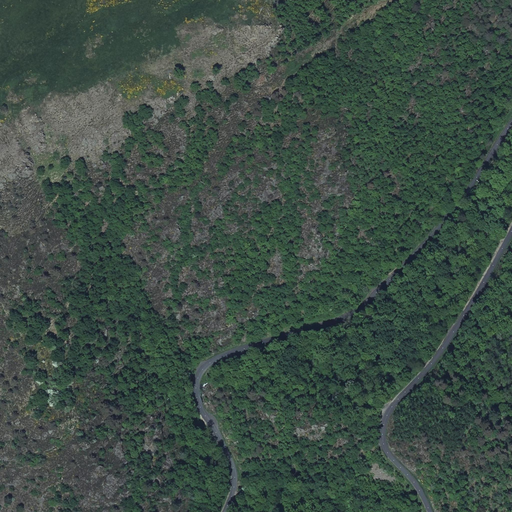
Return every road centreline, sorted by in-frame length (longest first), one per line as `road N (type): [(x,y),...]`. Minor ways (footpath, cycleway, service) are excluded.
road 1 (secondary): [(511,122),(450,213),(345,317),(219,355),(196,370),(199,409),(240,481),(228,511)]
road 2 (secondary): [(429,511),(388,448),(387,410),(430,362),(511,229)]
